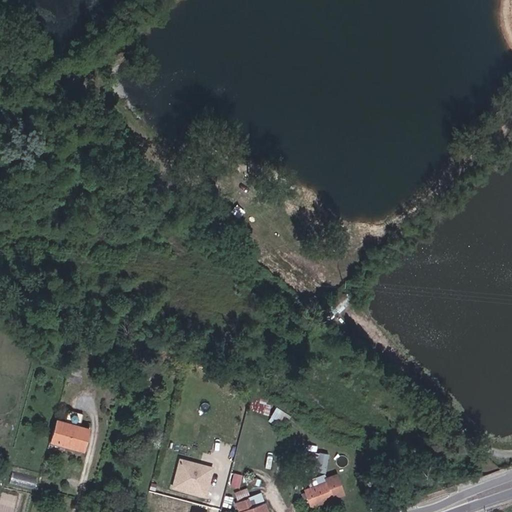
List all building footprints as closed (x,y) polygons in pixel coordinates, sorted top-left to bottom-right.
[(20,292),(31,302),(52,280),(50,279),(55,274),(47,266),(42,272),(40,270),(20,292)] [(74,387),(83,389),(85,381),(76,378),(74,387)] [(249,407),(266,413),(271,398),(253,393),(249,407)] [(277,406),(270,418),(284,426),(291,414),(277,406)] [(74,426),(84,428),(87,417),(77,415),(74,426)] [(58,445),(68,447),(74,426),(64,424),(58,445)] [(68,447),(93,453),(98,432),(84,428),(74,426),(68,447)] [(196,491),(201,493),(208,465),(192,460),(186,478),(198,482),(196,491)] [(201,493),(213,497),(222,469),(208,465),(201,493)] [(313,511),(317,511),(350,499),(342,477),(332,480),(331,477),(314,483),(318,494),(308,498),(313,511)] [(184,488),(196,491),(198,482),(186,478),(184,488)] [(248,487),(234,490),(236,499),(250,496),(248,487)] [(262,509),(272,506),(268,496),(258,499),(262,509)] [(247,511),(275,511),(273,505),(272,506),(262,509),(258,499),(245,504),(247,511)]
